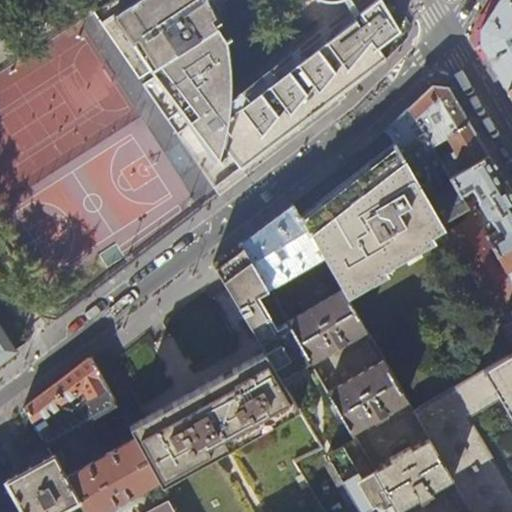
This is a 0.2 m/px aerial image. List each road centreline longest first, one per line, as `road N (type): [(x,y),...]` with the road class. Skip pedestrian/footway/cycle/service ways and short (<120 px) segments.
road 1 (residential): [(0,399),(364,117),(445,34)]
road 2 (residential): [(445,34),(511,144)]
